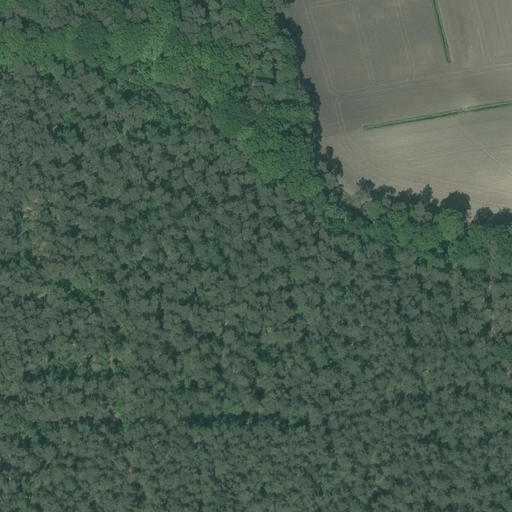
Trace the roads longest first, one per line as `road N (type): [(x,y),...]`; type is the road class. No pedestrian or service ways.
road 1 (track): [(261,149),(320,423),(118,419),(138,511)]
road 2 (track): [(22,0),(118,419)]
road 3 (track): [(511,259),(349,219),(162,61)]
road 4 (track): [(162,61),(0,55)]
